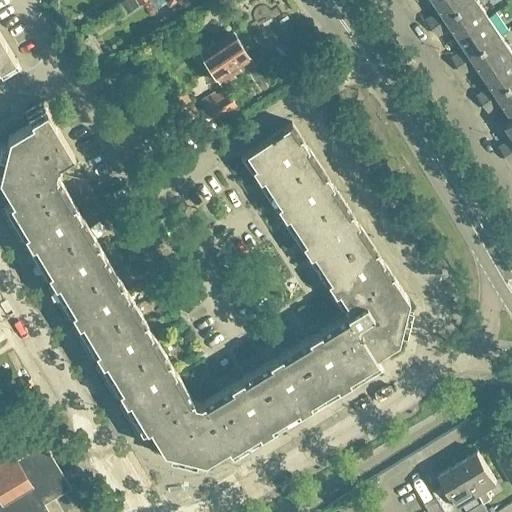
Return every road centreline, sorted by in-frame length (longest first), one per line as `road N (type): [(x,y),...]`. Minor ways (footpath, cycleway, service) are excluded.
road 1 (residential): [(147,196),(296,94),(427,288),(431,325),(416,385)]
road 2 (secondary): [(321,0),(485,244)]
road 3 (residential): [(0,276),(143,511)]
road 4 (residential): [(214,511),(416,385)]
road 5 (residential): [(511,185),(390,0)]
road 6 (residential): [(236,335),(147,196)]
road 7 (residential): [(147,196),(61,64)]
road 8 (residential): [(485,244),(490,315),(459,361)]
